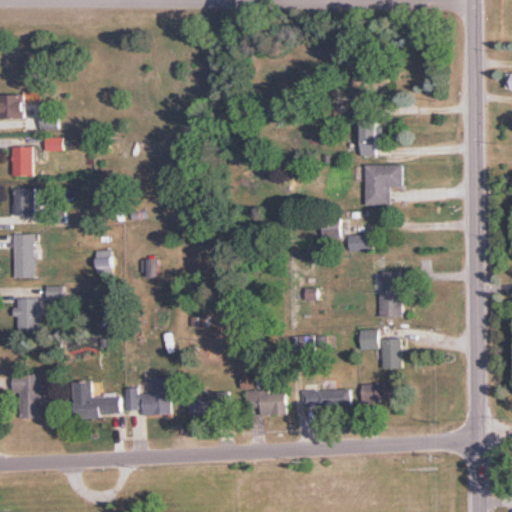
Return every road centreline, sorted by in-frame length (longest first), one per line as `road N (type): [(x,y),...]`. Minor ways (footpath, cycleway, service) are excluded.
road 1 (residential): [(0,464),(481,440)]
road 2 (residential): [(475,5),(0,0)]
road 3 (tertiary): [(481,440),(474,0)]
